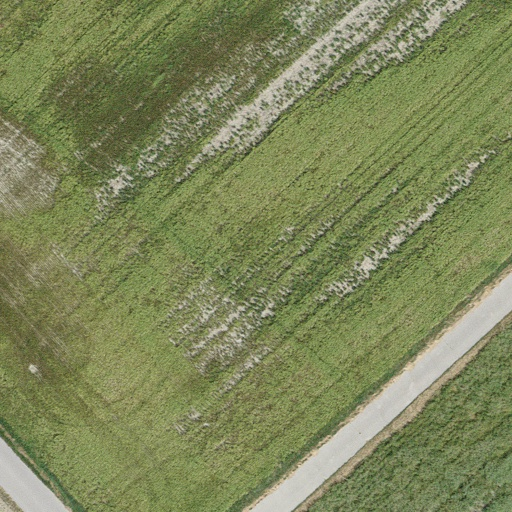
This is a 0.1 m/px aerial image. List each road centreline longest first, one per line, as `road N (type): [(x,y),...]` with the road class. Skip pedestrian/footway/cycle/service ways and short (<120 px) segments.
road 1 (track): [(253,511),(511,276)]
road 2 (unclassified): [(91,511),(0,416)]
